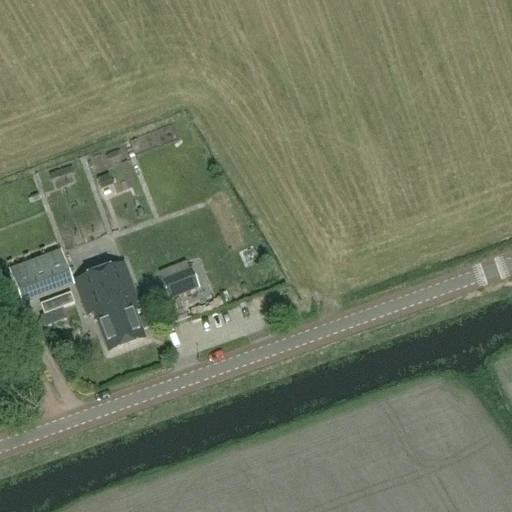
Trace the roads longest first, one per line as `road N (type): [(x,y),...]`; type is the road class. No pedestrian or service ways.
road 1 (unclassified): [(0,450),(511,267)]
road 2 (track): [(61,428),(0,315)]
